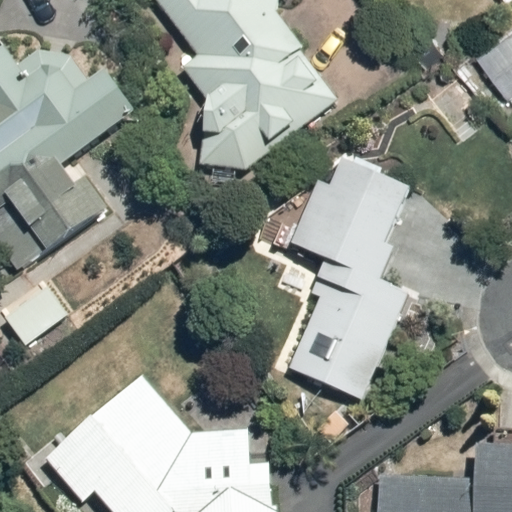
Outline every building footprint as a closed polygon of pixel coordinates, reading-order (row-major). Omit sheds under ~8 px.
[(161,0),(201,54),(185,65),(211,100),(205,168),(260,174),(314,89),(312,46),(284,16),(286,0),(161,0)] [(0,243),(21,273),(51,251),(52,253),(117,207),(84,162),(145,119),(107,66),(93,76),(69,42),(29,71),(12,48),(0,56),(0,243)] [(362,191),(325,181),(300,247),(327,257),(312,293),(327,299),(298,373),(368,401),(410,294),(389,286),(405,245),(397,242),(413,200),(365,182),(362,191)] [(62,321),(42,293),(6,319),(27,347),(62,321)] [(152,372),(51,462),(89,509),(101,499),(112,511),(286,511),(286,504),(280,505),(277,460),(259,461),(257,422),(199,426),(152,372)] [(484,471),(385,477),(383,511),(511,511),(511,451),(484,451),(484,471)]
